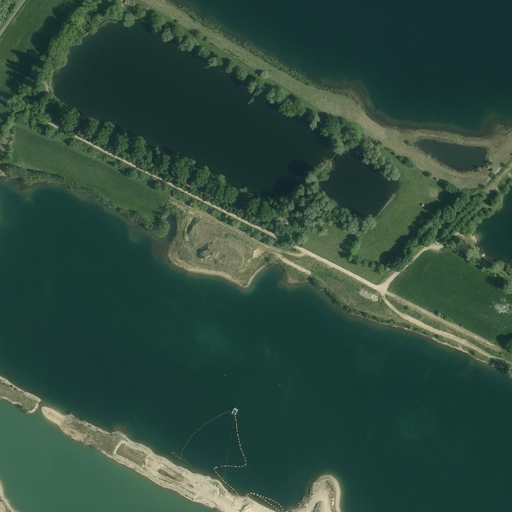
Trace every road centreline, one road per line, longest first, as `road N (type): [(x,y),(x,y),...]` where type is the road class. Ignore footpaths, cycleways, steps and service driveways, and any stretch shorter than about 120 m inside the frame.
road 1 (track): [(0,157),(10,126),(19,123),(182,201)]
road 2 (track): [(511,165),(378,287)]
